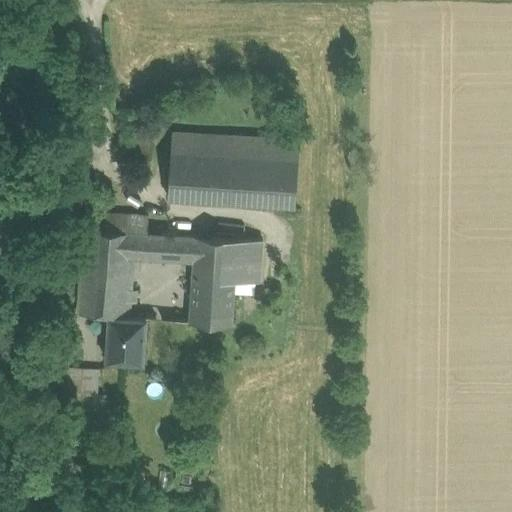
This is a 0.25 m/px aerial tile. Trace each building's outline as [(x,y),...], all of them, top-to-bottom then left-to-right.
[(152,122),(137,121),(134,157),(151,158),(152,122)] [(172,133),(168,198),(295,206),(299,142),(172,133)] [(41,210),(5,205),(3,224),(18,226),(17,249),(37,250),(41,210)] [(137,230),(148,231),(149,215),(87,210),(86,226),(137,230)] [(18,226),(3,224),(0,256),(0,261),(16,263),(17,249),(18,226)] [(81,277),(133,281),(135,254),(137,230),(86,226),(81,277)] [(148,231),(137,230),(135,254),(194,259),(189,320),(231,324),(233,301),(238,239),(148,231)] [(255,240),(238,239),(233,301),(247,302),(252,303),(255,240)] [(37,250),(17,249),(16,263),(36,266),(37,250)] [(78,312),(109,314),(130,316),(133,281),(81,277),(78,312)] [(247,302),(233,301),(231,324),(245,326),(247,302)] [(130,316),(109,314),(105,359),(143,362),(147,317),(130,316)] [(99,368),(69,365),(66,391),(69,391),(66,417),(102,420),(104,393),(97,393),(99,368)] [(88,487),(59,486),(59,504),(88,505),(88,487)]
